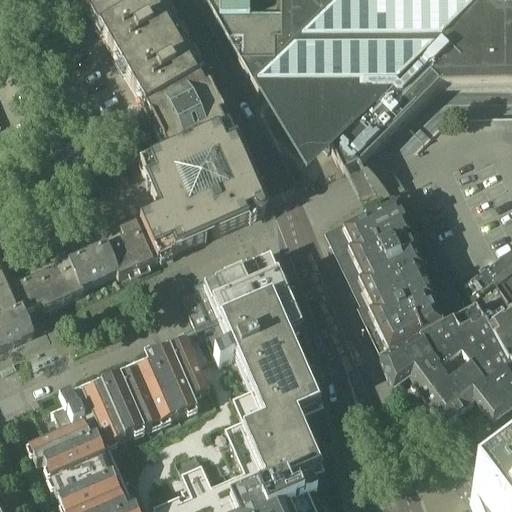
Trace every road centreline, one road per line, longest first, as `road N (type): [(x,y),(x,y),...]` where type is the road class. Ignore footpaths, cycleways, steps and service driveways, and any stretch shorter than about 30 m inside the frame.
road 1 (unclassified): [(185,0),(293,220),(386,511)]
road 2 (residential): [(0,402),(174,333),(154,287),(244,246)]
